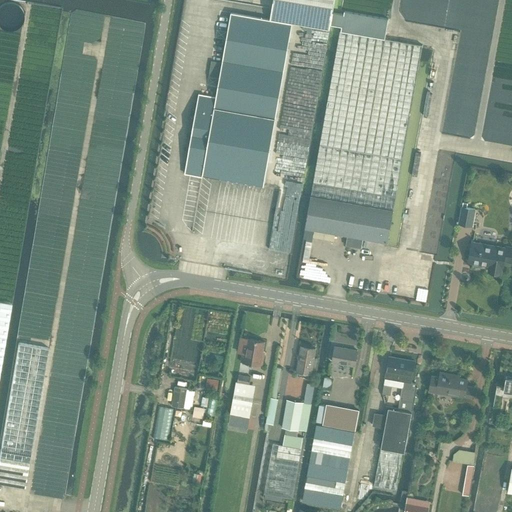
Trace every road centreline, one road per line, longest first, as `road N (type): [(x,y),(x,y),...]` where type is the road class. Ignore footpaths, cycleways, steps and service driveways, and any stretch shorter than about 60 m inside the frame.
road 1 (tertiary): [(511,338),(204,283),(145,285)]
road 2 (unclassified): [(167,0),(124,251),(145,285)]
road 3 (tertiary): [(93,511),(128,315),(145,285)]
